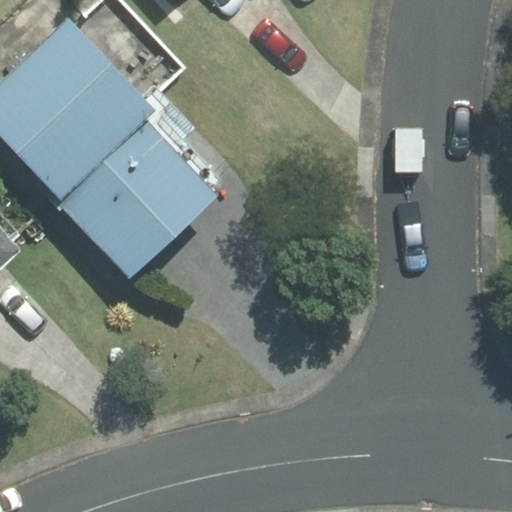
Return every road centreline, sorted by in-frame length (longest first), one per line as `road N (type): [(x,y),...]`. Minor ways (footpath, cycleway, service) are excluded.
road 1 (residential): [(444,0),(425,454)]
road 2 (residential): [(425,454),(243,469),(84,511)]
